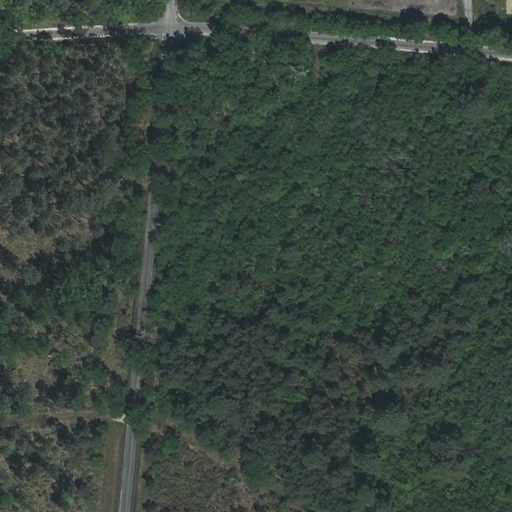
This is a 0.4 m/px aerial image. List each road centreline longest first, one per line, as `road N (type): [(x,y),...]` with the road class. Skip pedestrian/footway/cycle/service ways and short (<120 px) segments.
road 1 (residential): [(126,511),(171,32)]
road 2 (unclassified): [(171,32),(511,58)]
road 3 (unclassified): [(0,41),(171,32)]
road 4 (track): [(0,423),(135,411)]
